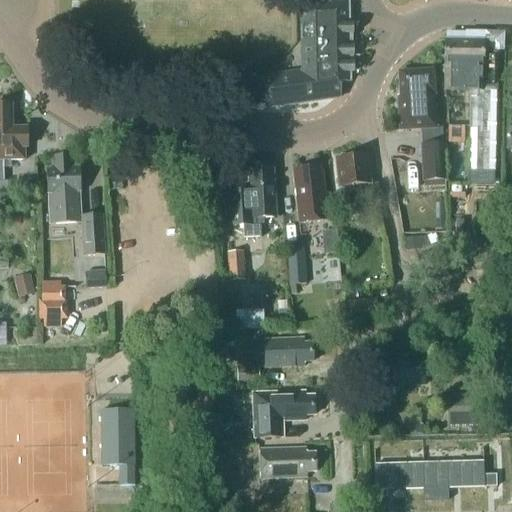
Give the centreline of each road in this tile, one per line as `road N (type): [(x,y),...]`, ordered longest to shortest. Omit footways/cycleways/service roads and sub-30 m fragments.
road 1 (tertiary): [(358,116),(335,131),(288,136),(117,126),(51,90),(4,23)]
road 2 (residential): [(358,116),(379,149),(405,325),(351,349),(350,468)]
road 3 (tertiary): [(511,19),(459,12),(391,36)]
